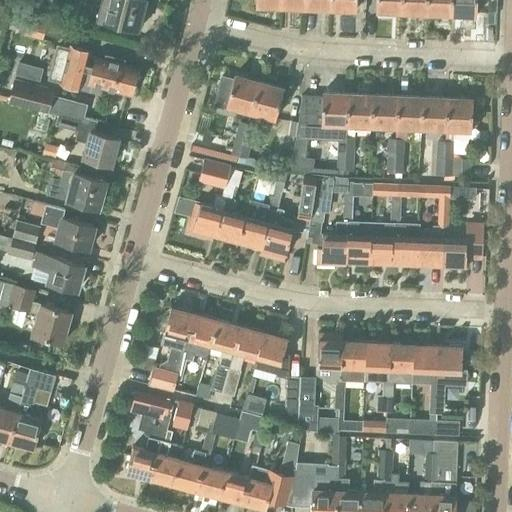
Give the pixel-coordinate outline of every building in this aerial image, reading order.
[(84,0),(81,13),(97,17),(139,28),(146,0),(84,0)] [(330,9),(330,0),(305,0),(305,7),(330,9)] [(330,0),(330,9),(355,10),(355,0),(330,0)] [(401,11),(401,0),(375,0),(375,10),(401,11)] [(401,0),(401,11),(426,12),(426,0),(401,0)] [(426,0),(426,12),(451,14),(451,0),(426,0)] [(451,0),(451,14),(463,14),(463,17),(474,18),(474,15),(476,15),(477,0),(451,0)] [(18,17),(14,33),(43,40),(47,24),(18,17)] [(58,46),(50,79),(62,82),(62,83),(81,88),(82,80),(90,82),(90,83),(130,93),(133,83),(136,80),(138,74),(136,71),(137,67),(97,57),(96,59),(89,57),(90,51),(71,47),(71,49),(58,46)] [(251,111),(259,82),(234,75),(233,79),(221,75),(214,104),(226,107),(226,105),(251,111)] [(10,102),(48,111),(52,95),(53,94),(49,88),(16,79),(10,102)] [(259,82),(251,111),(276,118),(284,89),(259,82)] [(295,137),(290,169),(293,170),(313,173),(315,158),(306,157),(308,138),(321,138),(321,134),(338,135),(345,135),(346,124),(347,94),(322,93),(322,97),(301,96),(295,137)] [(371,125),(372,95),(347,94),(346,124),(371,125)] [(52,95),(48,111),(59,114),(59,113),(83,119),(87,104),(52,95)] [(372,95),(371,125),(396,126),(397,96),(372,95)] [(422,97),(397,96),(396,126),(421,127),(422,97)] [(447,98),(422,97),(421,127),(446,129),(447,98)] [(472,99),(447,98),(446,129),(471,130),(472,99)] [(111,165),(118,138),(90,131),(81,129),(83,119),(59,113),(59,114),(56,124),(78,130),(76,139),(87,142),(83,158),(111,165)] [(237,133),(236,137),(252,141),(257,125),(248,123),(241,121),(237,133)] [(353,153),(354,136),(345,135),(338,135),(338,153),(353,153)] [(236,137),(232,154),(248,158),(252,141),(236,137)] [(389,138),(388,155),(404,155),(405,139),(389,138)] [(455,141),(438,140),(437,156),(454,157),(455,141)] [(353,170),(353,153),(338,153),(337,169),(353,170)] [(404,155),(388,155),(387,171),(396,172),(404,172),(404,155)] [(453,175),(454,157),(437,156),(436,174),(437,175),(437,179),(451,180),(451,175),(453,175)] [(472,158),(454,157),(453,175),(472,176),(472,158)] [(67,199),(100,207),(106,181),(74,173),(76,164),(54,158),(50,172),(62,176),(60,185),(64,186),(61,197),(67,199)] [(226,182),(230,167),(211,162),(207,178),(223,182),(221,191),(223,192),(223,195),(216,193),(213,206),(200,203),(196,217),(190,215),(186,233),(206,238),(208,232),(216,234),(227,197),(232,198),(236,185),(226,182)] [(226,182),(236,185),(240,169),(230,167),(226,182)] [(296,217),(310,219),(316,176),(303,174),(296,217)] [(307,243),(322,245),(322,233),(321,233),(324,209),(329,210),(334,179),(316,176),(310,219),(311,219),(307,243)] [(282,198),(285,185),(283,184),(275,182),(271,196),(282,198)] [(392,194),(391,207),(402,207),(402,195),(420,196),(421,184),(398,182),(397,194),(392,194)] [(439,197),(440,184),(425,184),(425,186),(424,196),(439,197)] [(439,197),(439,211),(450,211),(450,197),(451,197),(451,185),(440,184),(439,197)] [(477,196),(477,187),(463,186),(463,196),(477,196)] [(344,193),(344,205),(352,205),(353,193),(344,193)] [(271,196),(268,209),(273,210),(278,212),(279,207),(282,198),(271,196)] [(237,200),(232,198),(227,197),(216,234),(239,240),(246,215),(234,212),(237,200)] [(250,200),(246,215),(239,240),(261,246),(262,247),(269,221),(270,221),(273,210),(268,209),(262,207),(263,204),(250,200)] [(47,203),(41,222),(58,227),(55,240),(88,248),(94,226),(63,218),(66,209),(47,203)] [(318,249),(317,264),(336,265),(336,260),(347,261),(348,221),(351,221),(352,205),(344,205),(343,221),(335,220),(334,233),(322,233),(322,245),(322,249),(318,249)] [(283,259),(293,220),(283,217),(285,209),(279,207),(278,212),(273,210),(270,221),(269,221),(262,247),(261,246),(259,253),(283,259)] [(371,222),(370,261),(394,262),(396,222),(401,223),(402,207),(391,207),(390,222),(372,222),(371,222)] [(418,237),(417,263),(442,264),(443,238),(443,225),(449,225),(450,211),(439,211),(438,225),(431,225),(431,229),(419,228),(418,237)] [(13,236),(37,243),(41,225),(17,219),(13,236)] [(347,261),(370,261),(371,222),(351,221),(348,221),(347,261)] [(396,222),(394,262),(417,263),(418,237),(419,228),(419,224),(408,223),(401,223),(396,222)] [(443,238),(442,264),(466,265),(466,254),(482,255),(483,225),(466,224),(466,238),(443,238)] [(13,236),(12,238),(0,234),(0,248),(9,251),(8,253),(32,259),(32,258),(34,258),(32,265),(49,270),(46,283),(77,291),(84,265),(53,256),(54,255),(35,250),(37,243),(13,236)] [(38,313),(32,335),(62,343),(71,312),(41,304),(41,303),(34,301),(37,289),(0,278),(0,306),(9,309),(10,306),(30,311),(31,311),(38,313)] [(159,364),(157,371),(173,375),(177,362),(180,349),(185,351),(195,313),(172,306),(162,344),(172,347),(168,362),(166,362),(159,364)] [(180,349),(177,362),(186,364),(190,352),(196,353),(199,341),(204,343),(211,345),(218,319),(195,313),(185,351),(180,349)] [(224,392),(241,325),(218,319),(211,345),(222,348),(212,388),(224,392)] [(257,357),(264,331),(241,325),(224,392),(234,395),(235,395),(241,370),(239,369),(243,353),(257,357)] [(289,355),(284,354),(288,338),(264,331),(257,357),(255,366),(278,372),(289,371),(289,355)] [(317,375),(330,381),(331,381),(332,367),(341,368),(342,340),(333,340),(333,334),(318,333),(317,375)] [(366,369),(366,341),(342,340),(341,368),(341,378),(336,378),(336,392),(346,392),(346,380),(365,381),(366,369)] [(366,369),(365,381),(383,382),(388,382),(388,381),(388,370),(390,342),(366,341),(366,369)] [(412,371),(413,343),(390,342),(388,370),(412,371)] [(412,382),(432,383),(436,383),(437,344),(413,343),(412,371),(412,382)] [(432,383),(431,398),(441,398),(444,398),(445,384),(466,385),(467,370),(461,370),(462,345),(437,344),(436,383),(432,383)] [(182,379),(186,365),(177,362),(173,375),(157,371),(154,384),(175,390),(178,378),(182,379)] [(31,415),(38,388),(51,391),(56,375),(30,368),(28,374),(22,396),(18,411),(31,415)] [(22,396),(28,374),(15,371),(10,393),(22,396)] [(297,424),(298,405),(300,377),(286,377),(283,421),(297,424)] [(300,377),(298,405),(313,406),(314,378),(300,377)] [(204,395),(208,382),(195,378),(190,391),(204,395)] [(383,382),(382,396),(392,396),(393,381),(388,381),(388,382),(383,382)] [(151,478),(160,440),(165,442),(165,440),(168,427),(159,425),(163,410),(168,411),(171,400),(147,394),(147,395),(136,392),(132,410),(155,416),(147,449),(134,445),(127,471),(151,478)] [(336,394),(335,408),(345,408),(345,394),(336,394)] [(382,396),(382,411),(391,412),(392,396),(382,396)] [(441,413),(441,398),(431,398),(430,412),(441,413)] [(186,430),(193,405),(194,402),(180,399),(179,402),(172,426),(186,430)] [(262,415),(265,406),(246,401),(244,409),(262,415)] [(0,438),(10,441),(18,411),(0,406),(0,438)] [(215,424),(218,412),(201,408),(197,428),(207,430),(209,423),(215,424)] [(168,427),(172,413),(168,411),(163,410),(159,425),(168,427)] [(18,411),(10,441),(34,448),(43,418),(31,415),(18,411)] [(261,431),(265,417),(242,411),(240,418),(238,425),(253,428),(261,431)] [(206,436),(215,439),(217,434),(224,436),(230,416),(218,412),(215,424),(209,423),(207,430),(206,436)] [(392,414),(391,430),(408,430),(409,414),(392,414)] [(363,430),(381,431),(385,431),(386,421),(370,420),(363,419),(363,420),(363,430)] [(459,421),(437,419),(436,433),(459,433),(459,421)] [(211,454),(215,439),(206,436),(202,450),(195,448),(192,460),(181,458),(174,484),(197,489),(203,463),(207,453),(211,454)] [(254,437),(251,449),(260,451),(263,439),(254,437)] [(432,481),(430,511),(454,511),(456,494),(443,493),(444,482),(457,482),(458,440),(434,439),(434,452),(440,452),(439,469),(432,468),(432,465),(426,464),(425,480),(432,481)] [(174,484),(181,458),(168,454),(172,442),(165,440),(165,442),(160,440),(151,478),(174,484)] [(347,448),(332,447),(331,463),(338,463),(339,460),(346,461),(347,448)] [(252,465),(253,463),(257,464),(260,451),(251,449),(247,464),(252,465)] [(386,462),(393,463),(394,450),(379,449),(379,465),(386,465),(386,462)] [(440,452),(434,452),(427,451),(426,464),(432,465),(432,468),(439,469),(440,452)] [(295,474),(291,503),(313,504),(312,511),(335,511),(337,477),(345,477),(346,461),(339,460),(338,463),(331,463),(331,464),(328,464),(327,476),(295,474)] [(393,479),(393,463),(386,462),(386,465),(379,465),(378,478),(374,478),(374,490),(361,490),(359,511),(382,511),(384,479),(393,479)] [(220,495),(227,469),(203,463),(197,489),(220,495)] [(291,503),(295,474),(296,467),(281,463),(279,470),(257,464),(253,463),(252,465),(250,475),(243,501),(266,507),(269,498),(291,503)] [(243,501),(250,475),(227,469),(220,495),(243,501)] [(350,477),(345,477),(337,477),(335,511),(359,511),(361,490),(349,489),(350,477)] [(397,479),(393,479),(384,479),(382,511),(406,511),(408,492),(396,491),(397,479)] [(430,511),(432,481),(425,480),(421,480),(420,492),(408,492),(406,511),(430,511)]
